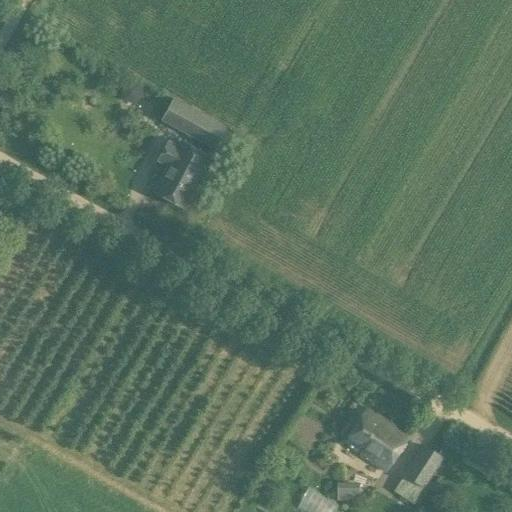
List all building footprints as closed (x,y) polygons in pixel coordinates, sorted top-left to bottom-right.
[(216,151),(228,129),(174,99),(173,100),(160,122),(216,151)] [(159,161),(168,166),(154,193),(184,209),(210,159),(180,143),(178,148),(168,143),(159,161)] [(366,409),(342,444),(385,473),(409,437),(366,409)] [(403,475),(404,476),(393,492),(412,504),(422,489),(423,489),(444,459),(422,445),(403,475)] [(360,483),(344,483),(344,499),(360,499),(360,483)] [(298,508),(305,511),(335,511),(340,504),(308,488),(298,508)]
